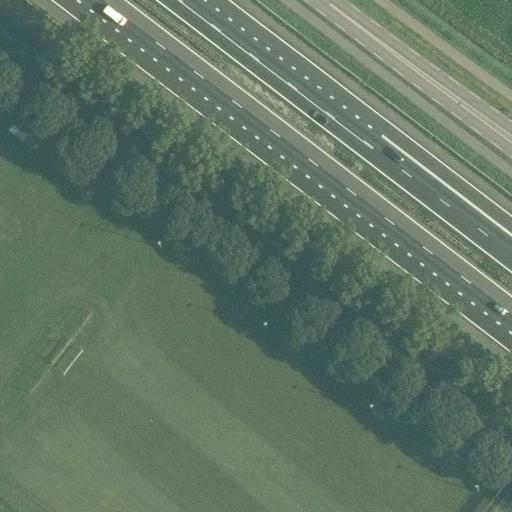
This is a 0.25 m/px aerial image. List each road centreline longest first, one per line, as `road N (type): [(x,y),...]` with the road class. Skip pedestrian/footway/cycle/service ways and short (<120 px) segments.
road 1 (motorway): [(98,0),(511,317)]
road 2 (primary): [(511,135),(327,0)]
road 3 (motorway): [(377,138),(196,0)]
road 4 (motorway): [(511,242),(377,138)]
road 5 (motorway): [(511,223),(377,138)]
